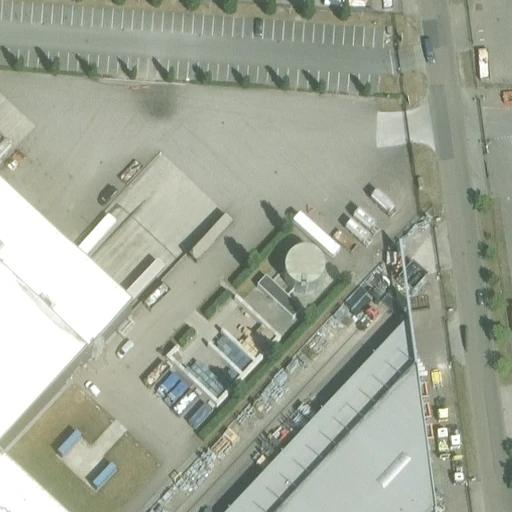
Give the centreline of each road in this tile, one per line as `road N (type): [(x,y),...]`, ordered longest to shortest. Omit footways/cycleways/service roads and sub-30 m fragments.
road 1 (unclassified): [(429,0),(499,511)]
road 2 (unknown): [(435,43),(0,33)]
road 3 (unknown): [(446,124),(168,133),(108,147),(45,175)]
road 4 (unknown): [(461,230),(197,511)]
